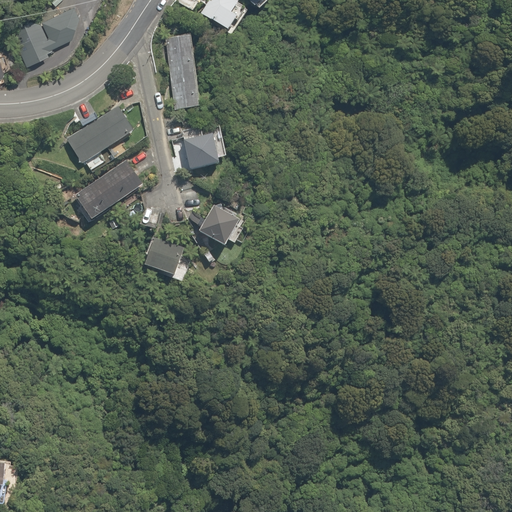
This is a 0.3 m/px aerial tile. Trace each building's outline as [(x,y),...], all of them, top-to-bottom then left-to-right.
[(240,6),(232,0),(210,0),(199,13),(220,30),(231,17),(240,6)] [(88,30),(77,6),(20,32),(28,50),(22,52),(31,70),(52,61),(47,49),(88,30)] [(187,31),(164,34),(174,108),(196,105),(187,31)] [(134,126),(118,105),(67,141),(82,163),(134,126)] [(209,127),(182,133),(190,169),(217,164),(209,127)] [(138,184),(122,161),(75,192),(91,216),(138,184)] [(236,213),(211,199),(197,225),(221,239),(236,213)] [(182,246),(147,234),(139,258),(174,269),(182,246)] [(0,466),(0,511),(14,511),(18,468),(0,466)]
